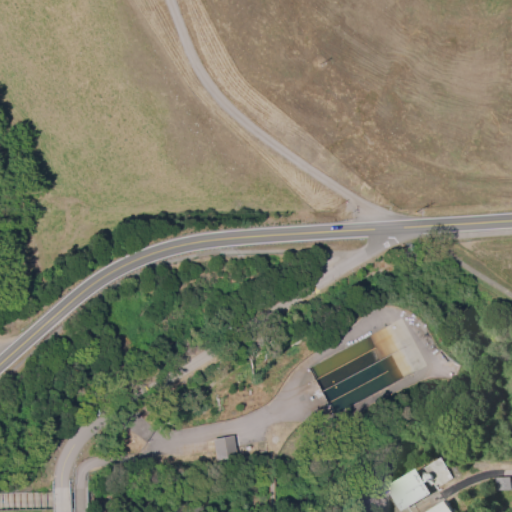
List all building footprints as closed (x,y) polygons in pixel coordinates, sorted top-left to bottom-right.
[(308,361),(329,411),(413,376),(392,326),(308,361)] [(210,437),(213,458),(233,455),(231,435),(210,437)] [(429,493),(415,469),(378,490),(385,501),(391,498),(399,510),(429,493)] [(507,476),(492,477),(492,490),(508,489),(507,476)] [(450,511),(444,501),(423,511),(450,511)]
